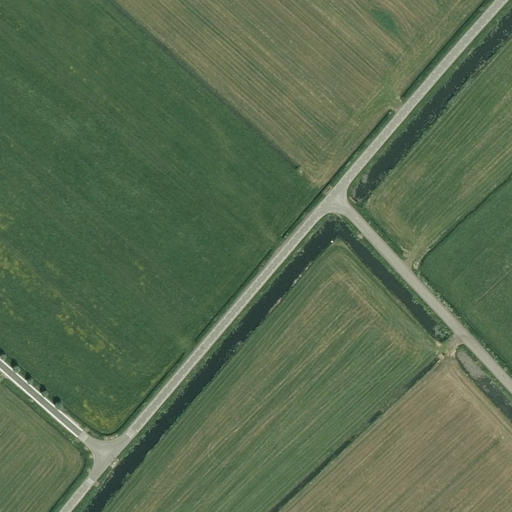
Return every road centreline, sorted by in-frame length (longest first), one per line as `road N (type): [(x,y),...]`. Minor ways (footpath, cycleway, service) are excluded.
road 1 (tertiary): [(106,458),(332,196)]
road 2 (unclassified): [(511,387),(332,196)]
road 3 (tertiary): [(332,196),(501,0)]
road 4 (unclassified): [(106,458),(0,365)]
